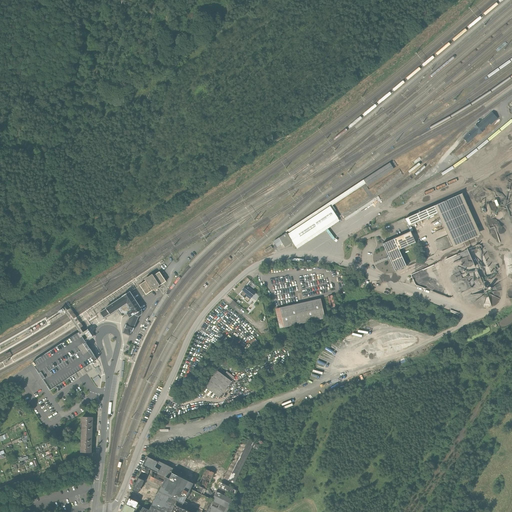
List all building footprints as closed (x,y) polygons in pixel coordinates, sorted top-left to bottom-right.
[(463,136),(468,143),(498,118),(493,111),(463,136)] [(379,177),(394,169),(391,163),(358,181),(360,185),(366,181),(371,178),(371,177),(376,175),(377,177),(378,176),(379,177)] [(437,215),(453,248),(480,237),(461,195),(434,207),(437,215)] [(286,231),(297,249),(339,222),(330,208),(328,205),(286,231)] [(434,207),(405,220),(408,228),(437,215),(434,207)] [(415,244),(410,232),(383,245),(395,273),(406,268),(399,251),(415,244)] [(139,285),(146,295),(154,290),(155,291),(159,288),(158,287),(166,282),(159,272),(153,276),(152,274),(144,280),(145,281),(139,285)] [(259,288),(251,281),(241,294),(245,297),(243,299),(250,305),(258,296),(255,294),(259,288)] [(109,315),(117,310),(121,314),(124,316),(127,314),(130,318),(123,333),(130,336),(141,309),(131,294),(100,314),(103,318),(109,315)] [(333,294),(328,296),(331,307),(336,306),(333,294)] [(319,299),(276,309),(281,328),(324,318),(319,299)] [(233,300),(229,305),(233,308),(237,303),(233,300)] [(80,335),(78,333),(32,364),(41,377),(50,391),(79,372),(82,370),(91,365),(96,361),(88,347),(80,336),(80,335)] [(224,376),(218,372),(206,389),(219,399),(234,379),(226,373),(224,376)] [(81,419),(81,436),(92,436),(92,419),(81,419)] [(92,436),(81,436),(81,454),(92,454),(92,436)] [(260,447),(244,439),(218,489),(234,497),(260,447)] [(38,447),(38,460),(45,461),(45,457),(54,457),(54,462),(57,462),(57,456),(53,456),(53,450),(39,450),(39,447),(38,447)] [(158,462),(148,458),(144,467),(158,473),(159,470),(156,468),(158,462)] [(225,511),(234,497),(218,489),(212,485),(217,476),(206,470),(197,487),(190,485),(178,511),(180,511),(225,511)] [(145,511),(144,511),(143,511),(180,511),(178,511),(190,485),(172,477),(170,483),(166,481),(150,511),(145,511)] [(144,482),(139,479),(133,491),(139,494),(144,482)] [(128,498),(121,511),(140,511),(143,506),(138,504),(138,502),(128,498)]
